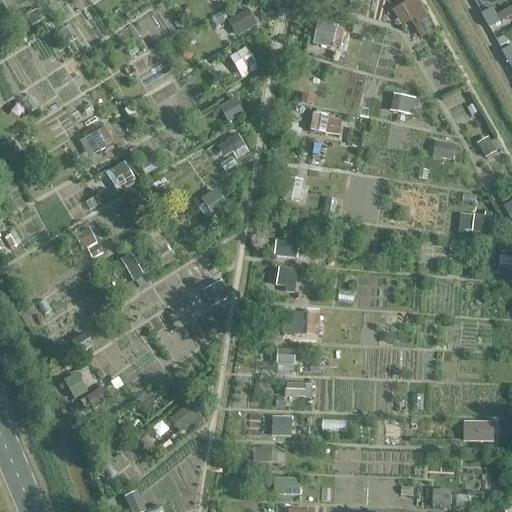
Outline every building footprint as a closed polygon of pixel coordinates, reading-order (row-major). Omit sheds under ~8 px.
[(421,0),(411,0),(395,9),(407,30),(431,16),(421,0)] [(238,36),(259,25),(251,9),(229,20),(238,36)] [(493,10),(482,16),(486,23),(497,17),(493,10)] [(497,17),(486,23),(490,30),(500,24),(497,17)] [(243,78),(260,68),(248,47),(231,56),(243,78)] [(511,47),(502,53),(506,60),(511,56),(511,47)] [(393,110),(417,114),(420,98),(395,94),(393,110)] [(342,132),(343,120),(324,119),(324,131),(342,132)] [(219,188),(204,197),(214,214),(229,206),(219,188)] [(495,231),(495,215),(462,213),(462,230),(495,231)] [(79,235),(89,251),(99,244),(89,228),(79,235)]
